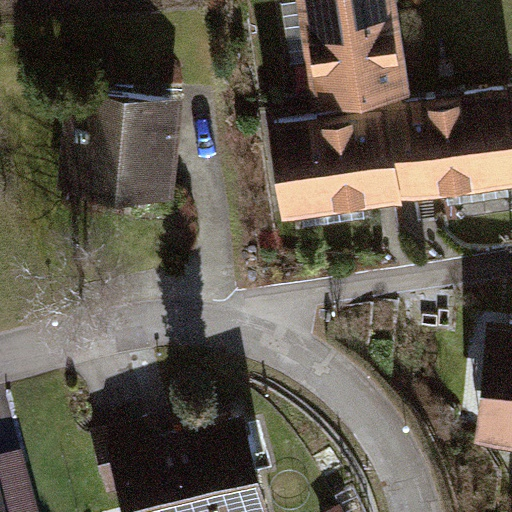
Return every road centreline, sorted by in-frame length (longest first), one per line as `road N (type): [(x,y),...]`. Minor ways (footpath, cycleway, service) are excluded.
road 1 (residential): [(511,262),(316,294),(241,332)]
road 2 (residential): [(241,332),(287,347),(341,384),(382,433),(412,484),(418,511)]
road 3 (residential): [(241,332),(169,322),(0,360)]
